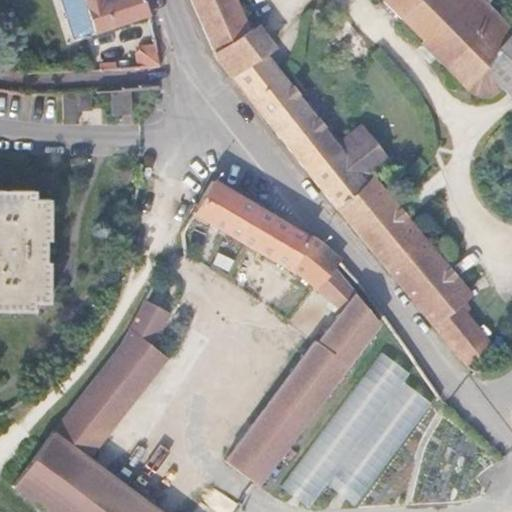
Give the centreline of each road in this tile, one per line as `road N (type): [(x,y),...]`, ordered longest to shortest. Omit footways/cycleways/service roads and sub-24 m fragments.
road 1 (residential): [(223,102),(483,420),(511,391)]
road 2 (residential): [(0,134),(188,141)]
road 3 (residential): [(162,0),(187,60),(223,102)]
